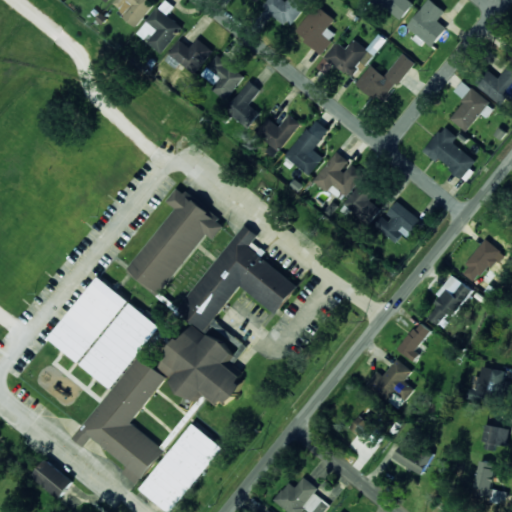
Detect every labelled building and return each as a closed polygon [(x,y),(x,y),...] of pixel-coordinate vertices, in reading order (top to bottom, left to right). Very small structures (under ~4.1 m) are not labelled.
[(115,0),(112,5),(138,26),(157,2),(154,0),(115,0)] [(168,15),(175,7),(166,0),(164,0),(139,33),(148,40),(147,42),(162,53),(183,27),(168,15)] [(310,1),(308,0),(289,0),(288,2),(285,0),(269,0),(264,8),(289,27),(310,1)] [(389,0),(393,3),(388,10),(402,20),(415,4),(409,0),(389,0)] [(429,0),(408,26),(433,47),(448,28),(439,20),(446,12),(432,0),(429,0)] [(296,33),(323,53),(338,34),(330,28),(336,19),(317,5),(296,33)] [(352,84),(386,39),(380,34),(368,49),(355,39),(348,49),(339,42),(324,62),(352,84)] [(191,48),(181,40),(166,60),(173,65),(177,60),(195,74),(213,50),(198,39),(191,48)] [(357,84),(376,99),(379,96),(386,101),(416,62),(404,53),(386,76),(372,65),(357,84)] [(202,74),(215,87),(213,89),(225,100),(245,79),(220,55),(202,74)] [(511,94),(511,67),(509,65),(499,78),(488,69),(476,84),(503,105),(511,94)] [(262,90),(251,81),(226,110),(248,128),(260,113),(250,104),(262,90)] [(455,92),(466,101),(452,119),(468,131),(482,113),(488,117),(496,107),(463,81),(455,92)] [(303,125),(291,114),(280,127),(270,118),(258,131),(280,150),(303,125)] [(325,157),(315,150),(330,130),(316,119),(287,158),(311,176),(325,157)] [(477,161),(454,143),(459,137),(445,126),(425,151),(438,162),(440,160),(463,179),(477,161)] [(351,163),(351,162),(338,152),(316,181),(340,199),(344,193),(348,197),(366,174),(351,163)] [(371,201),(378,190),(363,180),(346,206),(372,224),(382,208),(371,201)] [(129,270),(161,295),(207,234),(215,240),(227,224),(180,187),(168,201),(177,208),(129,270)] [(398,243),(405,234),(410,238),(423,221),(399,201),(387,216),(385,215),(376,226),(398,243)] [(179,312),(195,323),(186,336),(178,340),(158,367),(172,377),(178,389),(197,403),(203,395),(218,406),(226,402),(230,405),(244,386),(237,371),(228,365),(234,356),(227,340),(236,336),(216,321),(241,287),(278,314),(300,285),(262,257),(265,252),(254,244),(260,235),(245,224),(179,312)] [(443,328),(472,288),(454,276),(426,316),(443,328)] [(83,366),(113,388),(75,439),(86,447),(92,438),(130,466),(124,474),(139,485),(167,449),(133,424),(169,376),(141,355),(162,327),(131,303),(83,366)] [(80,363),(106,332),(76,307),(50,338),(80,363)] [(400,350),(413,360),(433,331),(420,322),(400,350)] [(414,371),(399,359),(384,376),(379,372),(370,383),(401,408),(416,390),(406,381),(414,371)] [(508,372),(483,367),(481,377),(474,376),(470,397),(501,403),(508,372)] [(373,443),(382,432),(362,415),(353,427),(373,443)] [(170,511),(174,511),(225,447),(194,423),(142,490),(170,511)] [(497,444),(508,446),(511,429),(488,425),(484,448),(496,450),(497,444)] [(434,456),(404,440),(394,459),(424,475),(434,456)] [(33,480),(63,499),(75,479),(45,461),(33,480)] [(509,492),(492,489),(496,464),(479,461),(475,488),(480,489),(478,498),(507,502),(509,492)] [(312,511),(326,511),(332,505),(316,493),(319,488),(305,477),(297,487),(290,482),(275,501),(289,511),(303,511),(306,508),(312,511)]
